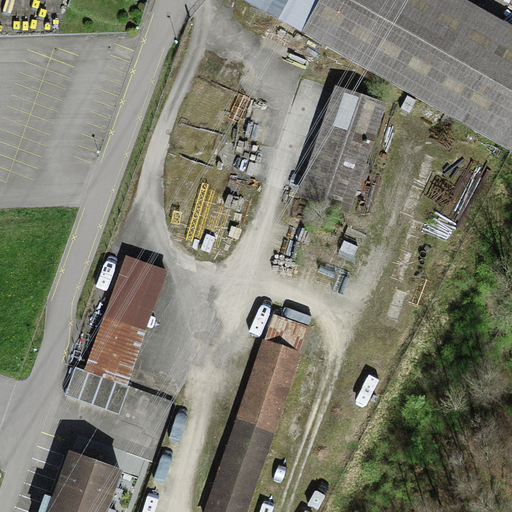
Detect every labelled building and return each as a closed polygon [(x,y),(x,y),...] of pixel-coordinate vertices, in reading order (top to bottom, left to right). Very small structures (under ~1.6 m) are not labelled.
[(511,31),(455,0),(325,0),(307,35),(511,149),(511,31)] [(384,104),(338,88),(301,196),(346,212),(384,104)] [(128,259),(88,371),(125,384),(165,272),(128,259)] [(245,511),(297,354),(261,342),(205,511),(245,511)] [(131,386),(125,384),(88,371),(75,366),(64,396),(121,417),(131,386)] [(104,511),(119,471),(70,454),(50,511),(104,511)]
